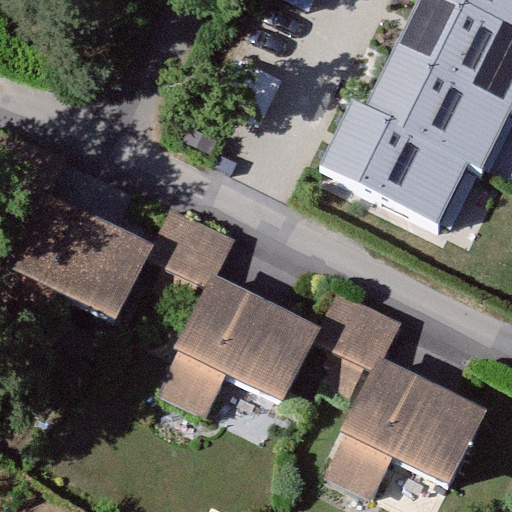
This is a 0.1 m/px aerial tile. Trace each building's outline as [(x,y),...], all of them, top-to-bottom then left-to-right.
[(317,0),(269,0),(308,19),(317,0)] [(511,42),(426,0),(420,0),(392,58),(510,116),(511,112),(511,42)] [(511,0),(426,0),(511,42),(511,0)] [(392,58),(363,117),(469,170),(481,175),(510,116),(392,58)] [(283,88),(237,64),(214,109),(260,133),(283,88)] [(353,112),(320,176),(437,234),(469,170),(363,117),(353,112)] [(221,141),(195,126),(183,146),(209,161),(221,141)] [(118,330),(147,266),(153,252),(47,202),(63,166),(0,136),(0,198),(37,216),(0,296),(0,324),(37,342),(56,301),(118,330)] [(284,412),(313,349),(320,334),(216,285),(234,245),(170,216),(153,252),(147,266),(209,294),(158,404),(203,425),(223,384),(284,412)] [(336,299),(320,334),(313,349),(372,376),(323,482),(373,505),(391,466),(453,495),(489,418),(383,369),(402,329),(336,299)]
